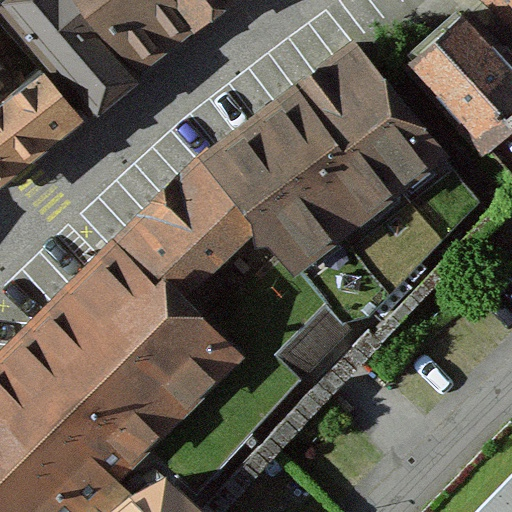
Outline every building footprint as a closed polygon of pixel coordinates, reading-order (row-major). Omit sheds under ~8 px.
[(69,0),(0,0),(0,14),(38,62),(76,112),(134,72),(69,0)] [(69,0),(134,72),(191,20),(172,0),(69,0)] [(172,0),(191,20),(217,0),(172,0)] [(511,0),(453,0),(458,6),(511,65),(511,0)] [(511,117),(511,65),(458,6),(401,59),(480,147),(511,117)] [(448,156),(356,36),(197,151),(252,223),(286,268),(448,156)] [(0,61),(0,91),(16,78),(0,61)] [(16,78),(0,91),(0,176),(76,112),(38,62),(16,78)] [(252,223),(197,151),(122,217),(130,227),(182,288),(252,223)] [(182,288),(130,227),(0,365),(0,511),(68,511),(108,475),(139,447),(236,354),(182,288)] [(357,338),(324,306),(277,355),(309,386),(357,338)] [(130,498),(108,475),(68,511),(198,511),(164,481),(130,498)]
